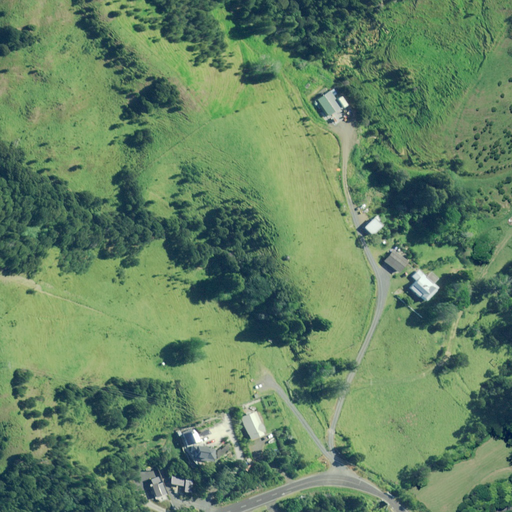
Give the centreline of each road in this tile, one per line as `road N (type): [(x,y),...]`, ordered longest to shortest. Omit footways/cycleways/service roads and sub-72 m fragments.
road 1 (track): [(336,479),(332,417),(380,298),(337,170),(360,141),(373,138),(420,172),(511,178)]
road 2 (tertiary): [(227,511),(322,479),(359,484),(398,509)]
